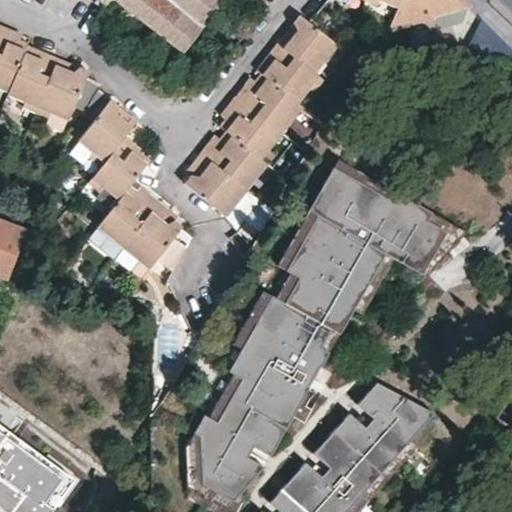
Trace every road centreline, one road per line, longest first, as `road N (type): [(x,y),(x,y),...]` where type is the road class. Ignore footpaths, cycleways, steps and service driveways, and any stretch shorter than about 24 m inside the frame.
road 1 (residential): [(191,139),(60,28),(0,5)]
road 2 (residential): [(181,292),(211,229),(168,176),(191,139)]
road 3 (residential): [(191,139),(299,0)]
